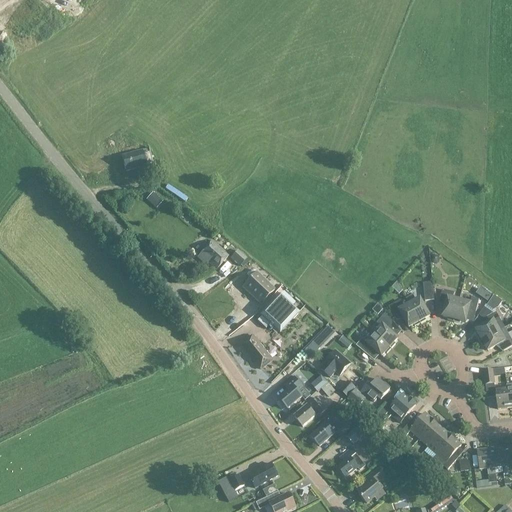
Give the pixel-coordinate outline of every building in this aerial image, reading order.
[(192,138),(201,139),(203,119),(187,117),(186,122),(193,123),(192,138)] [(148,150),(142,151),(121,157),(126,172),(152,165),(154,171),(164,168),(193,160),(182,120),(142,130),(148,150)] [(210,154),(229,152),(228,144),(209,147),(210,154)] [(215,164),(216,174),(228,173),(227,163),(215,164)] [(195,176),(163,182),(166,195),(189,191),(197,189),(195,176)] [(166,211),(171,204),(156,191),(151,197),(147,194),(139,203),(150,213),(158,204),(166,211)] [(197,258),(206,266),(208,263),(216,270),(228,256),(212,241),(197,258)] [(247,259),(238,251),(231,259),(240,267),(247,259)] [(235,278),(241,284),(246,278),(240,272),(235,278)] [(256,273),(243,288),(261,305),(275,290),(256,273)] [(425,302),(435,301),(433,283),(424,284),(425,302)] [(488,302),(491,297),(480,289),(477,294),(488,302)] [(299,313),(280,295),(275,290),(261,305),(266,310),(261,315),(280,333),(299,313)] [(454,323),(460,301),(453,300),(455,294),(443,291),(440,303),(446,305),(443,318),(448,319),(448,321),(454,323)] [(413,296),(407,300),(410,305),(421,324),(426,321),(425,320),(430,317),(421,299),(416,302),(413,296)] [(488,307),(494,311),(498,309),(503,303),(494,297),(488,307)] [(460,301),(454,323),(460,324),(461,322),(466,324),(470,311),(476,313),(480,300),(472,298),(471,304),(460,301)] [(410,305),(404,308),(402,304),(398,303),(389,308),(396,320),(403,317),(409,329),(414,326),(415,328),(421,324),(410,305)] [(485,308),(480,316),(482,318),(492,313),(485,308)] [(481,342),(505,329),(496,313),(485,319),(488,324),(477,331),(479,336),(478,337),(481,342)] [(376,326),(380,330),(375,335),(392,350),(396,345),(394,344),(398,340),(388,331),(392,326),(383,318),(378,322),(379,323),(376,326)] [(328,327),(320,336),(325,340),(333,332),(328,327)] [(511,341),(508,335),(505,329),(481,342),(484,348),(485,347),(488,352),(500,345),(504,352),(511,347),(511,341)] [(366,339),(364,341),(363,340),(359,344),(368,353),(372,348),(382,357),(386,353),(387,354),(392,350),(375,335),(370,340),(369,339),(366,339)] [(261,370),(273,361),(253,337),(242,346),(261,370)] [(316,340),(312,345),(316,349),(321,345),(316,340)] [(350,364),(335,351),(324,363),(326,364),(321,370),(330,378),(335,372),(339,376),(350,364)] [(484,372),(486,386),(495,385),(493,371),(484,372)] [(288,411),(303,398),(298,393),(304,389),(295,379),(285,388),(289,392),(279,400),(288,411)] [(314,389),(318,393),(329,384),(325,379),(314,389)] [(386,385),(385,386),(378,380),(372,388),(369,385),(366,388),(362,393),(374,403),(378,399),(381,401),(384,398),(390,390),(388,389),(389,388),(386,385)] [(348,382),(340,391),(347,397),(355,388),(348,382)] [(328,398),(335,392),(329,384),(322,390),(328,398)] [(508,390),(501,390),(501,386),(495,387),(498,411),(510,409),(508,390)] [(348,400),(359,409),(367,400),(356,391),(348,400)] [(400,424),(416,407),(415,406),(416,404),(411,400),(410,401),(404,396),(392,409),(387,405),(378,416),(383,420),(388,414),(400,424)] [(320,416),(327,410),(319,400),(311,405),(313,407),(310,409),(308,407),(295,418),(303,428),(319,415),(320,416)] [(419,440),(435,423),(426,415),(416,426),(411,422),(400,434),(405,439),(411,433),(419,440)] [(310,437),(320,447),(336,432),(341,427),(337,421),(330,428),(325,423),(310,437)] [(341,437),(352,426),(348,421),(341,427),(336,432),(341,437)] [(444,431),(435,423),(419,440),(428,448),(444,431)] [(365,434),(357,425),(345,435),(353,444),(365,434)] [(444,431),(428,448),(437,456),(452,439),(444,431)] [(452,439),(437,456),(434,460),(443,468),(444,467),(448,471),(456,462),(452,458),(462,447),(452,439)] [(407,452),(410,448),(405,443),(401,447),(407,452)] [(500,449),(503,468),(510,467),(511,474),(511,473),(511,447),(500,449)] [(503,468),(500,449),(489,450),(493,484),(497,484),(495,469),(503,468)] [(351,450),(347,454),(341,459),(344,462),(338,468),(347,478),(358,469),(360,471),(365,467),(351,450)] [(400,450),(394,454),(400,461),(405,457),(400,450)] [(493,484),(489,450),(477,452),(480,471),(488,470),(490,485),(493,484)] [(471,471),(469,461),(460,463),(461,472),(471,471)] [(258,475),(250,480),(255,489),(277,477),(271,465),(257,472),(258,475)] [(377,484),(386,477),(380,469),(365,481),(369,486),(359,494),(367,504),(375,498),(377,501),(385,495),(377,484)] [(217,483),(218,484),(219,483),(230,502),(228,503),(228,504),(238,498),(234,492),(244,487),(238,476),(229,482),(227,478),(217,483)] [(274,486),(263,492),(266,497),(277,491),(274,486)] [(288,495),(272,503),(269,498),(256,504),(259,510),(269,505),(272,511),(285,511),(294,508),(295,509),(288,495)] [(431,511),(434,511),(452,500),(450,496),(430,510),(431,511)]
